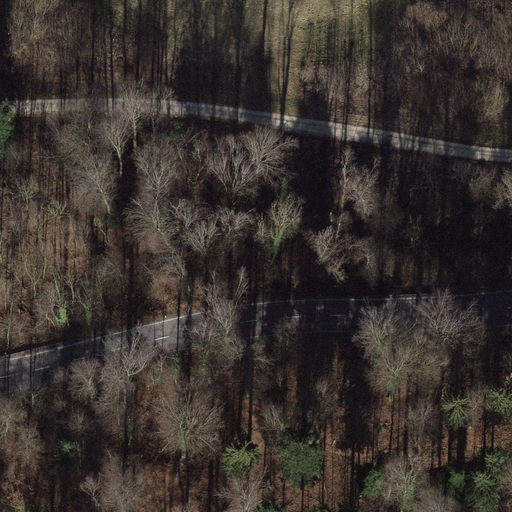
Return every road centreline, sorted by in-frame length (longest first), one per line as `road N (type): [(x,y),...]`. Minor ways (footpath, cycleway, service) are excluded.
road 1 (tertiary): [(511,307),(247,320),(0,376)]
road 2 (track): [(511,153),(161,102),(0,105)]
